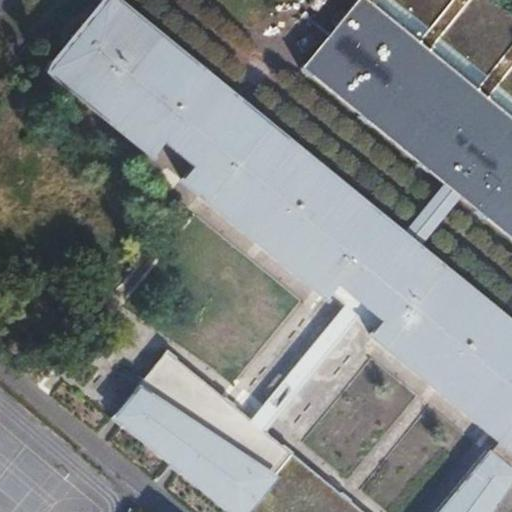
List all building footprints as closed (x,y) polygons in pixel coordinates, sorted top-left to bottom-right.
[(326,67),(302,100),(438,199),(443,192),(444,193),(461,206),(462,207),(457,214),(511,255),(511,26),(478,0),(364,0),(326,51),(336,59),(328,69),(326,67)] [(104,60),(119,39),(103,27),(93,35),(74,60),(96,77),(107,62),(104,60)] [(55,86),(49,97),(140,168),(152,151),(184,176),(171,193),(319,308),(332,292),(347,304),(362,316),(376,327),(364,343),(496,446),(511,458),(511,332),(430,272),(425,279),(410,268),(396,257),(380,245),(385,239),(119,39),(104,60),(107,62),(96,77),(74,60),(55,86)] [(336,59),(326,51),(294,95),(302,100),(326,67),(328,69),(336,59)] [(461,206),(444,193),(396,257),(410,268),(461,206)] [(347,304),(334,320),(349,331),(362,316),(347,304)] [(349,331),(334,320),(254,423),(269,435),(349,331)] [(221,511),(362,511),(269,435),(254,423),(166,352),(110,421),(221,511)] [(511,458),(496,446),(486,458),(508,474),(511,468),(511,458)] [(486,458),(484,456),(437,511),(511,511),(511,478),(508,474),(486,458)]
